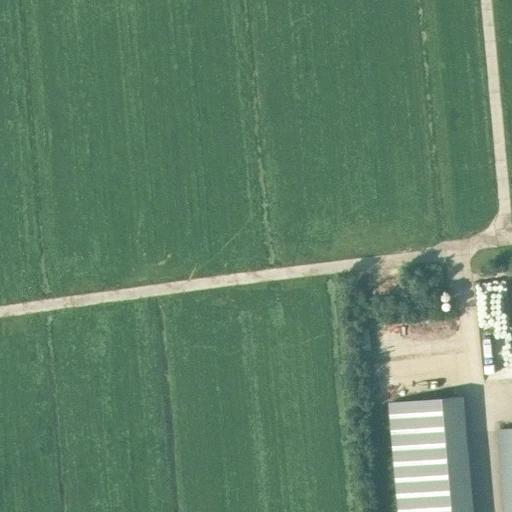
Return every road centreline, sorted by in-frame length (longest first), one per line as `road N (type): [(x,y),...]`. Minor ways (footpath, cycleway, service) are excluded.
road 1 (track): [(0,317),(453,257)]
road 2 (track): [(473,392),(453,257),(504,230),(483,0)]
